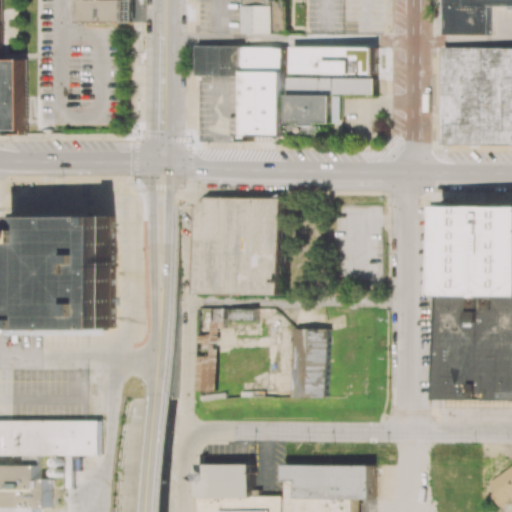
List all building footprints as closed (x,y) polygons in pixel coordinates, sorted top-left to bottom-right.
[(0,0),(0,134),(27,134),(26,60),(1,60),(1,0),(0,0)] [(82,0),(130,0),(130,24),(82,24),(82,0)] [(244,0),(288,0),(288,33),(244,33),(244,0)] [(447,0),(511,0),(511,5),(492,5),(492,34),(447,34),(447,0)] [(199,46),(289,47),(288,95),(335,96),(334,123),(287,123),(287,136),(243,136),(244,75),(199,75),(199,46)] [(378,74),(378,47),(293,46),(293,74),(378,74)] [(445,47),(511,47),(511,143),(444,143),(445,47)] [(199,207),(208,197),(286,199),(285,292),(198,290),(199,207)] [(447,207),(511,207),(511,296),(446,296),(447,207)] [(116,215),(13,216),(13,265),(0,265),(0,311),(15,311),(15,328),(117,327),(116,215)] [(511,296),(446,296),(444,398),(511,398),(511,296)] [(197,391),(219,391),(219,328),(226,328),(226,308),(212,308),(212,334),(197,334),(197,391)] [(257,308),(230,308),(230,319),(257,319),(257,308)] [(331,398),(332,329),(297,328),(296,397),(331,398)] [(64,457),(43,456),(42,477),(63,478),(64,457)] [(360,511),(360,499),(375,499),(376,465),(286,465),(285,496),(255,496),(255,464),(198,464),(197,511),(360,511)] [(0,465),(0,507),(51,507),(51,479),(42,479),(42,465),(0,465)] [(511,467),(511,503),(508,506),(491,483),(511,467)]
